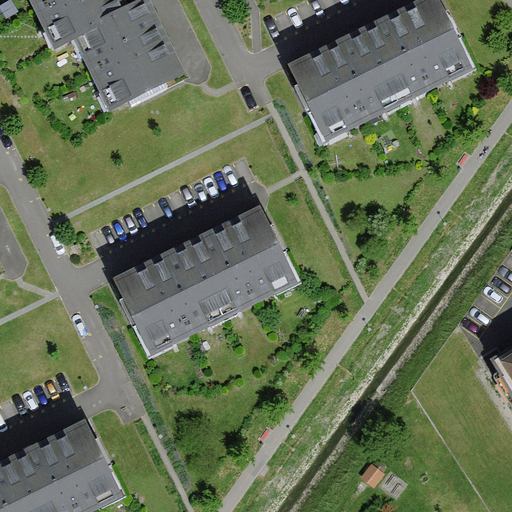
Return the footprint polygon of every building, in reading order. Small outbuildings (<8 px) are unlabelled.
[(29,0),(56,51),(76,41),(93,74),(112,111),(119,108),(184,75),(146,1),(127,11),(121,0),(29,0)] [(436,0),(429,0),(360,34),(396,108),(471,71),(436,0)] [(360,34),(290,68),(326,142),(396,108),(360,34)] [(263,213),(191,248),(225,318),(297,283),(263,213)] [(191,248),(115,285),(135,326),(149,355),(195,332),(225,318),(191,248)] [(492,359),(511,392),(511,347),(502,353),(492,359)] [(85,426),(16,460),(41,511),(89,511),(97,508),(120,497),(85,426)] [(41,511),(16,460),(0,467),(0,511),(41,511)] [(361,480),(374,490),(385,477),(372,467),(361,480)]
